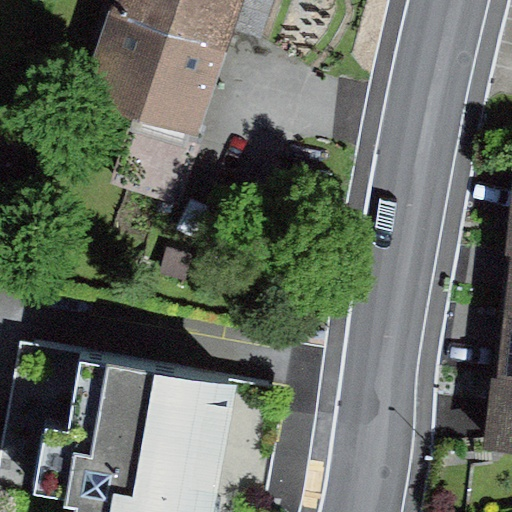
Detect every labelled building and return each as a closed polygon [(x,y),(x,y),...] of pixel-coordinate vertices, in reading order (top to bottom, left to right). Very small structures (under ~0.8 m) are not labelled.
[(119,0),(113,18),(228,56),(236,33),(248,0),(119,0)] [(248,0),(236,33),(259,42),(274,0),(248,0)] [(291,15),(281,41),(302,49),(311,23),(291,15)] [(228,56),(113,18),(79,105),(196,149),(228,56)] [(173,210),(192,158),(129,135),(110,188),(173,210)] [(0,138),(0,170),(12,144),(0,138)] [(194,249),(168,241),(161,266),(187,273),(194,249)] [(497,360),(511,361),(511,302),(505,301),(497,360)] [(235,355),(99,333),(67,511),(257,511),(265,494),(283,384),(229,370),(235,355)] [(492,359),(483,434),(511,437),(511,361),(497,360),(492,359)]
